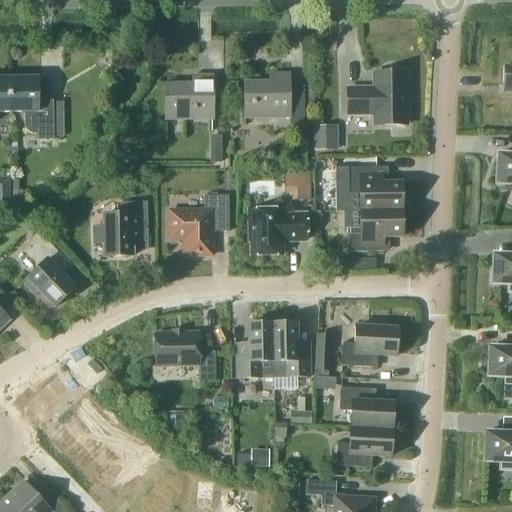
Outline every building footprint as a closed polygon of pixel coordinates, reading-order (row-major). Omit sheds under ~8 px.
[(511,67),(502,68),(502,95),(511,95),(511,67)] [(407,126),(406,74),(373,74),(374,89),(347,90),(348,116),(374,115),(374,126),(407,126)] [(289,88),(289,75),(269,76),(269,84),(242,84),(243,120),(288,119),(288,126),(304,126),(303,88),(289,88)] [(212,120),(212,77),(191,77),(191,85),(164,85),(164,121),(212,120)] [(0,113),(9,114),(9,79),(0,78),(0,113)] [(9,79),(9,114),(15,114),(23,113),(23,122),(23,128),(25,131),(27,133),(29,135),(31,136),(37,136),(37,140),(52,140),(52,137),(64,137),(64,125),(52,125),(52,124),(52,103),(37,103),(37,92),(37,78),(9,79)] [(337,128),(313,128),(313,151),(337,151),(337,128)] [(209,165),(221,165),(221,161),(221,140),(221,137),(209,137),(209,140),(209,161),(209,165)] [(511,157),(499,157),(498,184),(511,185),(511,157)] [(320,169),(320,160),(308,161),(308,169),(320,169)] [(349,212),(402,211),(401,184),(383,184),(383,168),(341,169),(334,169),(334,213),(342,213),(349,213),(349,212)] [(0,214),(10,215),(9,180),(0,180),(0,214)] [(229,233),(228,197),(203,197),(203,212),(168,212),(169,240),(183,240),(184,257),(212,257),(211,233),(229,233)] [(147,233),(147,203),(120,204),(120,216),(103,216),(103,228),(93,228),(93,245),(104,245),(104,258),(132,257),(131,234),(147,233)] [(349,212),(349,213),(349,230),(354,230),(354,236),(348,237),(348,253),(354,253),(384,253),(384,239),(402,239),(402,211),(349,212)] [(280,216),(280,212),(248,212),(249,242),(252,242),(252,256),(280,256),(280,242),(305,241),(305,216),(280,216)] [(57,252),(38,232),(28,242),(33,248),(26,254),(39,267),(22,284),(35,297),(40,293),(55,308),(74,290),(47,261),(57,252)] [(511,257),(495,257),(494,284),(509,285),(509,293),(511,293),(511,257)] [(340,261),(341,271),(368,271),(368,260),(340,261)] [(0,305),(7,299),(0,291),(0,329),(9,321),(0,312),(0,305)] [(272,325),(273,363),(273,379),(309,378),(309,343),(297,343),(296,324),(272,325)] [(385,324),(368,324),(368,328),(356,328),(355,345),(343,345),(342,367),(372,369),(373,357),(396,358),(398,330),(385,329),(385,324)] [(260,363),(273,363),(272,325),(248,325),(248,344),(236,344),(237,380),(260,379),(260,363)] [(198,355),(198,334),(155,335),(156,367),(198,366),(198,383),(215,382),(214,354),(198,355)] [(330,335),(315,335),(315,373),(329,373),(330,335)] [(511,350),(491,349),(489,377),(504,378),(504,386),(511,385),(511,350)] [(352,412),(351,429),(392,431),(394,404),(370,402),(371,390),(341,389),(340,411),(352,412)] [(310,413),(290,412),(289,423),(310,424),(310,413)] [(184,433),(184,413),(167,413),(167,433),(184,433)] [(285,424),(275,424),(274,442),(285,443),(285,424)] [(392,431),(351,429),(350,445),(338,445),(336,467),(366,469),(367,457),(391,458),(392,431)] [(511,435),(487,434),(486,462),(501,463),(501,470),(511,470),(511,435)] [(252,454),(251,468),(267,468),(267,454),(252,454)] [(289,482),(289,494),(299,494),(299,482),(289,482)] [(337,483),(307,482),(306,496),(322,497),(322,507),(334,507),(333,511),(375,511),(376,500),(336,497),(337,483)] [(7,498),(19,511),(66,511),(46,490),(38,498),(23,483),(7,498)] [(19,511),(7,498),(0,504),(0,511),(19,511)]
